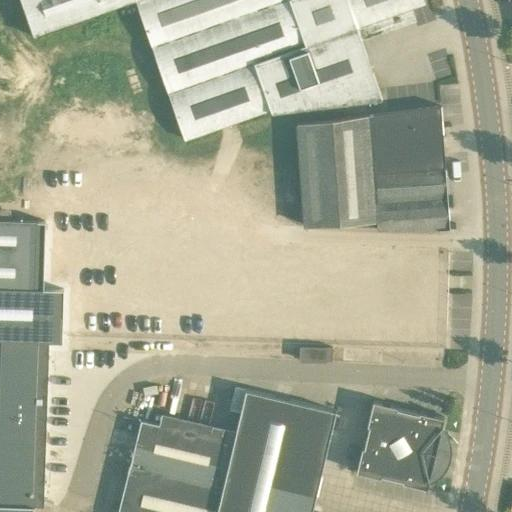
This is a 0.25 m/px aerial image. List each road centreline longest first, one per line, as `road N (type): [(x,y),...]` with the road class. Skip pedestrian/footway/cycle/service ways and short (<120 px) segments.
road 1 (residential): [(82,485),(115,387),(159,367),(491,382)]
road 2 (tertiary): [(496,221),(467,0)]
road 3 (tertiary): [(491,382),(496,221)]
road 4 (tertiary): [(470,511),(491,382)]
